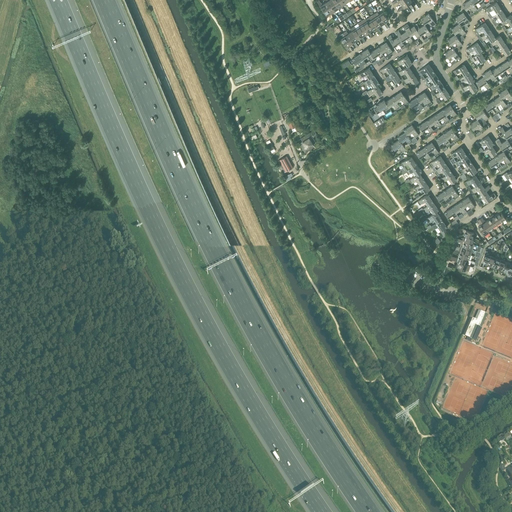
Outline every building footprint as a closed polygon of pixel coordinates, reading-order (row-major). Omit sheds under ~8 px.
[(331,14),(329,12),(324,3),(323,4),(322,3),(321,3),(318,0),(317,1),(320,6),(323,11),(322,12),(326,18),(331,14)] [(328,0),(325,0),(327,1),(335,12),(339,9),(337,7),(332,0),(328,0)] [(339,9),(342,7),(337,0),(332,0),(337,7),(339,9)] [(400,8),(401,10),(404,8),(403,7),(412,2),(410,0),(405,0),(401,3),(403,6),(400,8)] [(477,9),(474,4),(470,0),(469,0),(462,5),(466,10),(470,7),(474,12),(477,10),(477,9)] [(329,12),(331,14),(335,12),(327,1),(324,3),(329,12)] [(414,5),(412,2),(403,7),(404,8),(406,11),(414,5)] [(489,13),(488,14),(490,18),(497,13),(502,10),(496,2),(486,9),(489,13)] [(507,17),(502,10),(497,13),(490,18),(493,22),(495,21),(494,20),(499,16),(502,21),(507,18),(507,17)] [(385,26),(387,25),(385,22),(384,23),(379,14),(377,12),(374,14),(381,25),(384,23),(385,26)] [(379,14),(384,23),(385,22),(388,20),(383,12),(379,14)] [(462,27),(464,31),(469,28),(467,25),(470,23),(463,12),(455,18),(459,23),(463,20),(466,24),(462,27)] [(429,13),(420,19),(424,24),(429,21),(432,26),(436,24),(431,17),(433,17),(433,14),(430,13),(429,14),(429,13)] [(381,25),(374,14),(370,17),(377,28),(378,27),(381,25)] [(508,17),(507,17),(507,18),(502,21),(501,22),(503,25),(509,22),(511,26),(511,25),(511,16),(511,15),(508,17)] [(378,31),(380,29),(378,27),(377,28),(370,17),(366,19),(367,21),(368,22),(373,29),(372,29),(373,30),(376,28),(378,31)] [(369,32),(370,31),(372,29),(373,29),(368,22),(367,21),(366,19),(365,18),(362,21),(369,32)] [(358,23),(359,26),(365,34),(368,32),(370,35),(371,34),(370,31),(369,32),(362,21),(358,23)] [(482,30),(485,34),(491,30),(490,29),(490,30),(489,28),(490,28),(485,22),(475,29),(477,33),(482,30)] [(466,34),(464,31),(462,27),(459,23),(451,29),(455,34),(459,31),(462,35),(458,38),(460,42),(465,39),(463,36),(466,34)] [(429,31),(428,29),(425,25),(419,28),(416,24),(414,26),(420,35),(425,32),(428,37),(432,35),(429,31)] [(403,26),(406,31),(410,36),(414,33),(417,38),(421,36),(420,35),(414,26),(409,29),(406,25),(403,26)] [(362,40),(364,39),(362,36),(361,37),(356,28),(354,26),(350,29),(352,31),(358,39),(360,37),(362,40)] [(365,34),(359,26),(356,28),(361,37),(362,36),(365,34)] [(412,40),(410,36),(406,31),(401,34),(398,30),(395,32),(398,36),(399,36),(402,41),(406,38),(410,44),(413,41),(412,40)] [(488,37),(490,42),(491,42),(496,38),(496,37),(495,37),(495,36),(491,30),(485,34),(481,37),(480,37),(482,41),(488,37)] [(348,33),(346,31),(343,33),(344,36),(345,36),(350,44),(353,42),(355,45),(356,44),(355,41),(354,42),(348,33)] [(354,42),(355,41),(358,39),(352,31),(348,33),(354,42)] [(454,49),(456,53),(461,50),(459,47),(462,44),(460,42),(458,38),(455,34),(447,40),(451,45),(455,42),(458,46),(454,49)] [(399,36),(398,36),(393,40),(390,35),(387,37),(394,47),(398,44),(402,49),(405,47),(405,45),(402,41),(399,36)] [(504,41),(500,35),(496,38),(491,42),(490,42),(489,42),(492,46),(497,43),(500,47),(506,43),(505,42),(504,41)] [(350,44),(345,36),(344,36),(341,39),(346,47),(345,47),(347,50),(349,49),(347,46),(350,44)] [(386,42),(378,47),(381,52),(382,52),(385,50),(387,54),(384,56),(385,57),(385,58),(387,60),(391,57),(389,55),(393,52),(386,42)] [(475,49),(477,53),(478,54),(480,52),(481,52),(483,50),(477,42),(467,49),(469,53),(475,49)] [(506,43),(500,47),(495,50),(494,50),(495,50),(497,54),(502,50),(505,55),(511,51),(510,50),(509,49),(506,43)] [(382,60),(385,58),(385,57),(384,56),(382,52),(381,52),(378,47),(370,52),(370,53),(373,58),(374,58),(378,55),(381,59),(376,62),(379,65),(383,62),(382,60)] [(456,53),(454,49),(453,47),(445,53),(448,58),(453,55),(456,60),(460,58),(456,53)] [(374,59),(374,58),(373,58),(370,53),(370,52),(367,48),(360,54),(363,59),(367,56),(371,61),(374,59)] [(472,57),(470,58),(472,62),(478,58),(481,63),(486,59),(481,52),(480,52),(478,54),(477,53),(472,57)] [(363,59),(360,54),(352,59),(355,64),(357,63),(360,67),(362,65),(363,66),(366,64),(367,64),(366,63),(363,59)] [(404,62),(407,66),(408,66),(412,63),(407,55),(396,62),(399,65),(404,62)] [(499,66),(503,71),(507,68),(511,73),(511,72),(511,67),(511,66),(507,61),(499,66)] [(390,63),(379,70),(382,74),(387,70),(390,75),(395,71),(390,63)] [(426,71),(429,75),(429,76),(434,72),(429,64),(418,71),(421,75),(426,71)] [(461,71),(464,75),(469,72),(464,64),(453,71),(456,74),(461,71)] [(407,66),(402,70),(400,71),(397,73),(400,76),(405,72),(408,77),(413,74),(408,66),(407,66)] [(507,77),(503,71),(499,66),(492,71),(495,76),(499,73),(503,79),(498,82),(499,84),(503,81),(504,82),(508,79),(507,77)] [(366,75),(369,79),(374,75),(369,68),(358,74),(361,78),(366,75)] [(482,74),(484,77),(486,80),(490,77),(494,82),(497,80),(495,76),(492,71),(490,69),(482,74)] [(399,78),(395,71),(390,75),(386,77),(385,78),(387,82),(392,78),(395,83),(400,79),(399,78)] [(425,78),(424,79),(426,83),(431,79),(434,83),(434,84),(439,80),(434,72),(429,76),(429,75),(425,78)] [(466,79),(469,83),(472,81),(474,80),(469,72),(464,75),(459,79),(461,82),(466,79)] [(408,77),(404,80),(403,80),(403,81),(405,84),(411,80),(413,85),(418,81),(413,74),(408,77)] [(379,83),(374,75),(369,79),(364,82),(366,86),(367,85),(368,87),(370,86),(371,88),(374,87),(374,86),(377,85),(379,83)] [(484,77),(476,82),(479,87),(484,84),(487,89),(491,87),(486,80),(484,77)] [(430,86),(429,87),(431,90),(437,87),(440,91),(445,88),(439,80),(434,84),(434,83),(430,86)] [(469,83),(464,87),(462,88),(464,92),(469,88),(472,92),(477,89),(472,81),(469,83)] [(374,86),(374,87),(371,88),(367,91),(367,92),(369,95),(374,92),(377,96),(382,93),(377,85),(374,86)] [(445,88),(440,91),(435,94),(434,95),(437,98),(442,95),(445,99),(450,96),(445,88)] [(498,93),(500,96),(502,99),(507,96),(510,101),(511,99),(511,95),(507,88),(498,93)] [(401,91),(393,97),(396,101),(401,99),(404,104),(408,101),(401,91)] [(428,105),(431,102),(424,92),(416,97),(420,102),(424,99),(428,105)] [(492,101),(496,106),(500,103),(504,108),(507,106),(502,99),(500,96),(492,101)] [(397,109),(400,107),(400,106),(400,107),(396,101),(393,97),(385,102),(389,107),(393,104),(397,109)] [(423,107),(420,102),(416,97),(408,102),(412,108),(416,105),(420,110),(423,108),(423,107)] [(385,102),(384,100),(376,105),(377,107),(374,109),(377,114),(383,110),(385,114),(391,110),(389,107),(385,102)] [(496,106),(492,101),(484,106),(488,111),(492,108),(496,114),(499,111),(496,106)] [(450,104),(442,110),(446,115),(450,112),(454,117),(457,115),(450,104)] [(482,126),(483,126),(487,123),(485,121),(488,118),(482,108),(474,113),(477,119),(481,116),(484,120),(480,123),(478,119),(469,124),(473,130),(477,127),(481,132),(485,129),(482,126)] [(446,123),(449,120),(450,120),(449,120),(446,115),(442,110),(434,115),(438,120),(442,117),(446,123)] [(442,125),(441,125),(438,120),(434,115),(427,120),(430,125),(434,122),(438,128),(441,125),(442,125)] [(267,117),(264,118),(266,121),(265,121),(269,130),(273,128),(271,124),(269,119),(268,120),(267,117)] [(433,130),(431,127),(430,125),(427,120),(419,125),(422,131),(427,128),(430,133),(434,131),(433,130)] [(412,124),(404,130),(405,132),(407,135),(411,132),(415,137),(411,140),(412,142),(413,144),(418,141),(415,137),(419,135),(412,124)] [(505,132),(502,127),(499,129),(506,138),(510,135),(511,137),(511,130),(510,128),(505,132)] [(451,128),(444,133),(447,138),(451,135),(455,141),(458,138),(451,128)] [(405,132),(397,137),(399,139),(401,142),(404,140),(408,145),(404,147),(406,149),(407,151),(411,148),(409,144),(412,142),(411,140),(407,135),(405,132)] [(313,144),(316,142),(310,133),(301,138),(303,141),(300,143),(303,148),(304,148),(305,150),(307,150),(309,149),(309,150),(314,147),(313,144)] [(436,139),(439,144),(443,141),(447,146),(450,144),(447,138),(444,133),(436,139)] [(485,143),(488,147),(491,145),(494,144),(488,136),(478,143),(480,146),(485,143)] [(401,153),(406,149),(404,147),(401,142),(399,139),(391,144),(392,146),(388,148),(391,152),(397,147),(401,153)] [(511,147),(511,145),(509,143),(507,140),(502,143),(498,139),(496,141),(502,150),(507,147),(510,152),(511,151),(511,147)] [(269,140),(266,142),(272,153),(275,151),(269,140)] [(432,142),(424,148),(427,153),(432,150),(435,155),(439,153),(432,142)] [(488,147),(483,150),(483,151),(481,152),(483,156),(489,152),(492,156),(497,153),(491,145),(488,147)] [(461,158),(466,155),(461,147),(451,154),(453,158),(453,157),(453,158),(458,154),(461,158)] [(431,158),(427,153),(424,148),(416,153),(419,158),(424,155),(427,160),(431,158)] [(507,157),(506,155),(503,151),(495,157),(499,162),(503,159),(507,164),(510,162),(507,157)] [(456,162),(458,166),(464,162),(467,166),(471,163),(466,155),(461,158),(456,162)] [(278,161),(284,172),(293,168),(287,156),(278,161)] [(411,167),(416,164),(411,156),(400,163),(403,167),(406,171),(411,167)] [(438,163),(441,167),(441,168),(446,164),(441,156),(430,163),(432,166),(438,163)] [(491,160),(488,162),(491,167),(495,164),(499,169),(502,167),(502,166),(499,162),(495,157),(491,160)] [(477,171),(471,163),(467,166),(462,169),(461,170),(464,173),(469,170),(472,174),(477,171)] [(406,171),(402,173),(403,174),(406,172),(408,174),(411,172),(414,177),(420,173),(422,172),(416,164),(411,167),(406,171)] [(451,172),(446,164),(441,168),(441,167),(436,170),(435,171),(436,171),(438,174),(443,171),(446,175),(451,172)] [(442,178),(441,179),(443,182),(448,179),(451,183),(456,180),(451,172),(446,175),(442,178)] [(425,181),(420,173),(414,177),(409,180),(410,181),(411,183),(417,180),(420,184),(425,181)] [(473,182),(475,186),(476,186),(481,183),(485,180),(483,177),(479,180),(475,175),(465,182),(467,186),(473,182)] [(414,188),(415,189),(417,191),(422,188),(425,192),(430,189),(425,181),(420,184),(414,188)] [(478,190),(481,194),(486,191),(491,188),(489,185),(484,188),(481,183),(476,186),(475,186),(471,189),(470,190),(473,194),(478,190)] [(452,186),(444,191),(448,196),(452,193),(455,198),(459,196),(452,186)] [(451,201),(450,200),(448,196),(444,191),(436,196),(440,201),(444,198),(447,204),(451,201)] [(475,198),(478,202),(483,198),(486,202),(496,196),(494,193),(489,196),(486,191),(481,194),(477,197),(475,198)] [(425,201),(428,205),(433,202),(428,194),(417,201),(419,205),(425,201)] [(471,209),(467,212),(469,216),(474,213),(472,210),(475,207),(468,197),(460,202),(464,207),(468,204),(471,209)] [(430,209),(433,213),(436,211),(438,210),(433,202),(428,205),(422,209),(423,210),(425,212),(430,209)] [(452,207),(456,212),(460,209),(464,215),(467,212),(464,207),(460,202),(452,207)] [(456,212),(452,207),(446,212),(444,213),(448,218),(452,215),(455,220),(451,223),(453,226),(458,223),(456,220),(459,218),(459,217),(456,212)] [(498,213),(496,214),(501,221),(506,218),(500,209),(497,211),(498,213)] [(426,218),(426,219),(428,222),(433,218),(436,222),(436,223),(441,219),(436,211),(433,213),(426,218)] [(491,216),(496,224),(501,221),(502,223),(501,221),(496,214),(494,216),(493,214),(491,216)] [(496,224),(491,216),(489,216),(490,218),(487,220),(492,227),(496,224)] [(480,219),(487,230),(491,227),(492,229),(493,229),(492,227),(487,220),(485,222),(482,217),(480,219)] [(447,227),(441,219),(436,223),(436,222),(431,226),(432,227),(433,230),(439,226),(442,231),(441,232),(443,235),(447,233),(445,228),(447,227)] [(487,230),(480,219),(477,220),(481,225),(478,226),(484,236),(489,233),(487,230)] [(463,235),(464,235),(466,235),(471,237),(472,237),(473,232),(464,229),(463,231),(464,232),(463,235)] [(475,239),(475,238),(472,237),(471,237),(466,235),(464,235),(462,239),(472,243),(474,239),(475,239)] [(472,243),(462,239),(462,240),(457,238),(456,241),(461,242),(460,245),(462,245),(470,248),(471,248),(471,249),(472,249),(473,249),(475,244),(472,243)] [(454,246),(454,248),(458,250),(471,254),(473,249),(471,249),(471,248),(470,248),(462,245),(460,245),(459,248),(454,246)] [(453,248),(452,251),(457,253),(458,252),(459,253),(458,255),(469,259),(471,254),(458,250),(453,248)] [(489,255),(484,253),(480,266),(482,267),(483,264),(484,262),(486,263),(489,255)] [(489,255),(486,263),(489,264),(489,266),(491,267),(494,257),(490,255),(491,254),(490,253),(489,254),(489,255)] [(501,256),(496,254),(494,257),(491,267),(492,267),(493,265),(497,266),(499,259),(501,256)] [(450,256),(449,258),(459,262),(459,261),(467,264),(469,259),(458,255),(457,258),(450,256)] [(467,264),(459,261),(459,262),(458,264),(456,263),(455,266),(468,271),(470,265),(467,264)] [(502,268),(501,270),(503,271),(503,269),(507,270),(508,268),(509,265),(510,263),(509,263),(504,261),(502,268)] [(470,318),(462,336),(472,340),(477,327),(479,328),(481,323),(483,324),(487,315),(478,311),(474,320),(470,318)]
